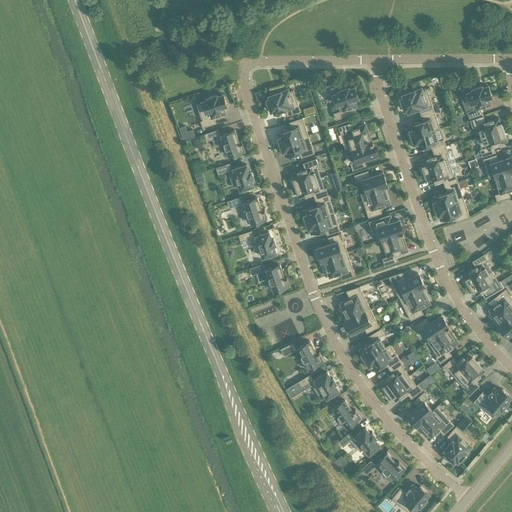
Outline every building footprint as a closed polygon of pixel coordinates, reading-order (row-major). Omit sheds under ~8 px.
[(469,118),(482,113),(480,107),(490,104),(487,97),(491,96),(488,85),(482,87),(481,86),(472,89),(473,90),(467,92),(471,103),(473,109),(467,111),(469,118)] [(356,112),(354,106),(356,105),(354,99),(358,98),(354,87),(348,89),(348,87),(339,90),(339,92),(333,94),(337,104),(339,111),(333,113),(335,119),(356,112)] [(420,114),(434,110),(427,89),(422,90),(421,88),(402,94),(403,97),(400,98),(404,110),(407,109),(408,112),(418,108),(420,114)] [(270,111),(273,110),(274,113),(285,109),(287,115),(300,111),(293,90),(288,91),(288,89),(268,96),(269,98),(267,99),(270,111)] [(200,120),(202,127),(216,123),(213,116),(225,113),(222,106),(226,105),(223,94),(217,96),(216,95),(207,98),(208,99),(196,103),(202,120),(200,120)] [(314,105),(304,108),(306,114),(316,111),(314,105)] [(412,137),(413,136),(426,132),(438,128),(439,127),(434,110),(420,114),(422,121),(409,125),(411,130),(410,130),(412,137)] [(463,121),(460,115),(454,117),(456,123),(463,121)] [(478,137),(503,129),(501,122),(500,122),(498,117),(493,119),(492,119),(485,122),(483,115),(470,120),(472,127),(474,126),(478,137)] [(280,144),(308,135),(302,117),(289,122),(291,128),(278,132),(279,137),(278,138),(280,144)] [(353,128),(351,122),(338,127),(340,134),(342,133),(347,150),(370,142),(365,125),(353,128)] [(187,131),(185,125),(179,127),(183,138),(194,134),(192,129),(187,131)] [(435,129),(438,129),(438,128),(426,132),(413,136),(412,137),(414,143),(415,143),(417,148),(430,143),(432,150),(445,145),(443,139),(439,140),(435,129)] [(220,135),(217,129),(204,133),(207,141),(210,140),(213,147),(223,144),(227,157),(242,152),(239,144),(242,143),(242,142),(239,143),(235,130),(220,135)] [(505,136),(503,129),(478,137),(481,149),(479,149),(482,156),(495,152),(493,146),(500,143),(500,144),(501,144),(501,143),(506,141),(505,136)] [(308,135),(280,144),(283,151),(284,150),(285,155),(299,151),(301,157),(314,153),(308,135)] [(200,137),(193,140),(195,146),(202,144),(200,137)] [(352,170),(366,165),(364,159),(377,155),(372,141),(370,142),(347,150),(352,162),(350,163),(352,170)] [(450,164),(446,153),(448,152),(445,145),(432,150),(434,156),(427,158),(426,158),(421,160),(422,165),(424,172),(425,172),(438,168),(450,164)] [(498,160),(496,154),(483,159),(489,178),(495,176),(511,170),(511,158),(511,156),(498,160)] [(295,186),(320,177),(316,166),(318,165),(316,158),(303,163),(305,169),(298,172),(298,171),(297,171),(297,172),(291,174),(293,178),(292,178),(295,186)] [(246,164),(231,169),(229,163),(216,167),(218,174),(228,170),(232,184),(238,182),(240,189),(253,185),(250,177),(252,177),(250,171),(249,172),(246,164)] [(453,175),(450,164),(438,168),(425,172),(424,172),(426,180),(427,179),(429,184),(434,182),(434,183),(435,182),(442,180),(444,186),(457,181),(455,174),(453,175)] [(360,193),(360,194),(384,186),(387,185),(383,172),(369,177),(367,170),(354,175),(356,181),(361,179),(365,192),(360,193)] [(497,201),(510,197),(508,190),(511,188),(511,170),(495,176),(500,192),(494,194),(497,201)] [(324,188),(320,177),(295,186),(297,193),(298,193),(299,197),(305,195),(305,196),(306,196),(306,195),(313,193),(315,199),(328,195),(326,188),(324,188)] [(436,208),(437,208),(450,203),(463,199),(457,181),(444,186),(446,192),(433,197),(435,201),(433,202),(436,208)] [(368,217),(381,213),(379,206),(389,203),(384,186),(360,194),(368,217)] [(328,195),(315,199),(317,205),(303,210),(305,215),(304,215),(306,221),(334,212),(328,195)] [(242,203),(240,196),(227,201),(229,208),(242,203)] [(264,211),(265,210),(264,209),(261,210),(257,197),(244,202),(251,223),(266,218),(264,211)] [(469,217),(463,199),(450,203),(437,208),(436,208),(438,215),(439,214),(441,219),(454,215),(456,221),(469,217)] [(340,230),(334,212),(306,221),(308,228),(309,228),(311,233),(324,228),(326,234),(340,230)] [(403,233),(398,219),(391,222),(389,216),(383,218),(370,222),(372,229),(374,228),(378,241),(382,240),(401,233),(403,233)] [(268,231),(253,236),(251,230),(238,235),(240,241),(250,238),(255,251),(260,250),(262,257),(275,252),(273,245),(275,244),(273,238),(271,239),(268,231)] [(321,261),(324,260),(347,252),(341,233),(327,237),(329,243),(316,248),(321,261)] [(401,233),(382,240),(387,256),(382,258),(384,265),(397,261),(395,254),(407,251),(401,233)] [(355,275),(347,252),(324,260),(329,276),(339,273),(341,279),(355,275)] [(492,271),(486,261),(488,260),(484,254),(472,261),(475,267),(469,270),(468,270),(468,271),(463,274),(466,278),(465,278),(469,285),(469,284),(479,279),(492,271)] [(265,271),(263,264),(249,268),(252,275),(256,273),(259,281),(269,277),(274,291),(288,286),(286,278),(287,278),(287,277),(284,278),(280,265),(266,269),(267,270),(265,271)] [(498,281),(492,271),(479,279),(469,284),(469,285),(473,291),(476,295),(481,292),(481,293),(482,292),(488,288),(491,294),(503,287),(500,280),(498,281)] [(406,280),(402,272),(389,276),(399,298),(421,287),(424,285),(418,273),(406,280)] [(348,319),(370,308),(359,286),(346,291),(349,298),(340,303),(348,319)] [(429,303),(421,287),(399,298),(410,320),(423,313),(420,307),(429,303)] [(511,314),(511,298),(505,289),(488,302),(492,307),(490,310),(501,323),(511,314)] [(379,326),(370,308),(348,319),(345,320),(351,333),(363,326),(366,332),(379,326)] [(511,314),(501,324),(501,323),(498,325),(507,336),(511,331),(511,314)] [(449,326),(441,315),(429,323),(426,317),(414,325),(418,331),(423,328),(430,338),(431,339),(447,327),(447,328),(449,326)] [(400,330),(402,334),(410,330),(408,326),(400,330)] [(458,343),(447,328),(447,327),(431,339),(430,338),(427,340),(437,356),(436,357),(440,363),(451,355),(448,349),(458,343)] [(365,360),(385,348),(384,347),(378,337),(384,334),(380,328),(368,336),(372,341),(360,349),(362,353),(361,354),(365,360)] [(318,353),(320,353),(319,352),(316,353),(310,341),(298,348),(308,368),(322,360),(318,353)] [(293,342),(280,349),(284,356),(296,349),(293,342)] [(388,367),(400,359),(390,344),(384,347),(385,348),(365,360),(369,365),(370,365),(372,369),(384,362),(388,367)] [(412,361),(418,358),(414,351),(408,354),(412,361)] [(456,379),(477,361),(472,355),(471,356),(468,352),(463,356),(462,356),(463,357),(457,362),(453,357),(442,366),(447,371),(449,370),(456,379)] [(383,385),(387,392),(409,375),(402,366),(403,365),(400,359),(388,367),(392,373),(386,377),(385,377),(385,378),(381,381),(383,385)] [(436,360),(427,367),(431,373),(441,366),(436,360)] [(482,367),(477,361),(456,379),(464,388),(463,389),(469,395),(479,385),(474,380),(479,375),(480,376),(480,375),(484,371),(481,367),(482,367)] [(310,374),(306,376),(298,381),(301,387),(310,382),(318,394),(323,391),(326,397),(338,390),(334,383),(335,382),(332,377),(331,378),(326,371),(313,380),(310,374)] [(419,382),(424,388),(435,379),(430,373),(419,382)] [(409,375),(387,392),(392,398),(393,397),(395,401),(400,398),(401,398),(401,397),(407,393),(411,398),(422,390),(417,384),(416,385),(409,375)] [(507,401),(511,396),(502,389),(499,392),(494,387),(488,395),(483,390),(473,401),(492,417),(500,408),(502,409),(508,402),(507,401)] [(419,423),(432,410),(424,401),(428,397),(423,392),(413,401),(418,406),(407,416),(416,425),(419,423)] [(352,411),(345,400),(332,409),(328,403),(317,412),(321,418),(326,414),(329,419),(337,413),(347,426),(359,417),(355,411),(356,410),(355,409),(352,411)] [(459,406),(465,412),(469,407),(463,401),(459,406)] [(432,410),(419,423),(431,436),(439,429),(443,434),(453,424),(436,406),(432,410)] [(457,424),(464,430),(473,418),(467,413),(457,424)] [(444,450),(446,451),(444,454),(454,461),(455,459),(458,461),(471,446),(469,444),(472,441),(455,426),(446,437),(451,441),(444,450)] [(369,453),(379,444),(374,438),(376,437),(372,432),(370,434),(365,427),(353,437),(349,432),(338,441),(342,446),(350,440),(360,451),(364,447),(369,453)] [(377,462),(393,479),(404,468),(399,463),(399,462),(399,461),(396,463),(387,453),(377,462)] [(366,474),(376,464),(371,459),(361,469),(366,474)] [(391,498),(407,511),(412,511),(418,505),(419,506),(426,499),(425,498),(429,493),(420,486),(417,489),(412,484),(406,492),(401,487),(391,498)]
